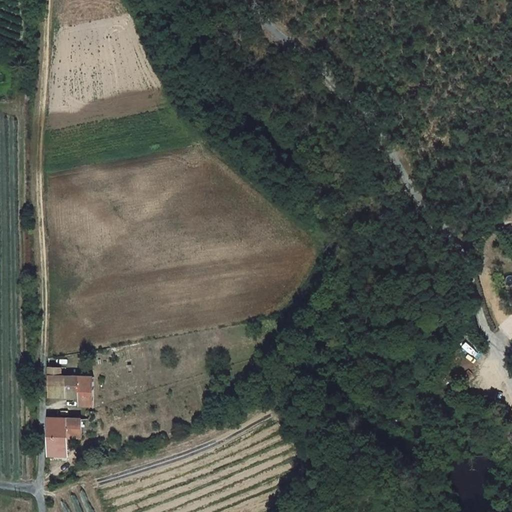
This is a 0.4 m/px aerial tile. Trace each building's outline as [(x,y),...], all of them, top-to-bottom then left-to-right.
[(59,379),(60,374),(59,370),(47,370),(48,400),(54,400),(55,395),(64,395),(65,380),(59,379)] [(65,380),(64,395),(73,395),(72,400),(79,401),(79,379),(65,380)] [(91,409),(91,380),(79,379),(79,401),(79,408),(91,409)] [(49,421),(47,447),(65,448),(65,447),(67,439),(66,422),(49,421)] [(80,439),(81,422),(66,422),(67,439),(80,439)] [(65,448),(47,447),(47,458),(65,459),(65,448)]
